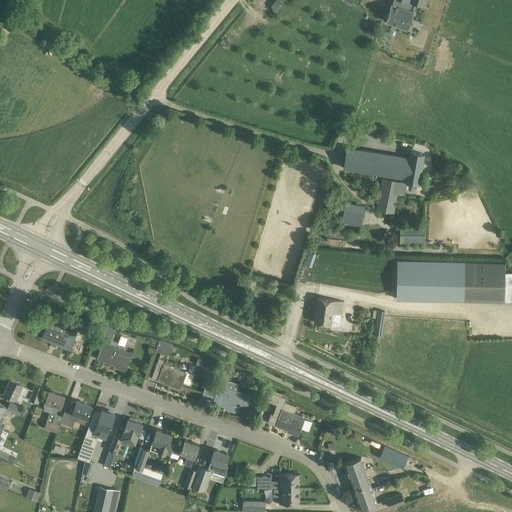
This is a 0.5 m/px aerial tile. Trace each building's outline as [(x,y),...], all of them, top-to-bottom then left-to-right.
[(393,0),(392,5),(391,4),(388,14),(387,15),(386,18),(387,20),(386,21),(399,25),(398,26),(407,29),(415,4),(423,6),(424,0),(393,0)] [(402,177),(401,181),(406,182),(418,184),(424,154),(420,153),(410,151),(409,158),(347,148),(344,167),(402,177)] [(406,182),(401,181),(383,178),(377,209),(393,212),(397,193),(404,194),(406,182)] [(359,234),(363,208),(338,203),(336,214),(343,215),(340,231),(359,234)] [(425,244),(425,225),(400,225),(400,244),(425,244)] [(432,299),(504,301),(505,272),(505,263),(397,261),(396,298),(432,299)] [(343,301),(328,299),(318,297),(314,322),(331,325),(332,313),(341,314),(343,301)] [(376,319),(374,335),(379,335),(381,336),(384,311),(377,310),(377,311),(376,319)] [(48,322),(42,338),(71,349),(77,332),(48,322)] [(96,337),(104,340),(97,359),(126,369),(132,352),(109,344),(114,330),(101,325),(96,337)] [(155,350),(161,352),(152,378),(157,380),(157,381),(181,389),(183,382),(190,384),(193,374),(164,364),(167,354),(169,355),(173,344),(159,339),(155,350)] [(197,363),(205,366),(202,375),(210,377),(215,362),(200,357),(197,363)] [(238,384),(216,376),(210,391),(216,393),(213,402),(237,411),(238,406),(240,406),(240,404),(245,405),(247,405),(250,397),(248,395),(236,391),(238,384)] [(6,400),(22,408),(23,407),(13,403),(18,392),(25,396),(29,389),(22,385),(22,384),(11,378),(4,393),(8,395),(6,400)] [(38,402),(39,399),(41,394),(43,388),(35,385),(30,400),(38,402)] [(41,394),(39,399),(45,402),(44,406),(45,406),(43,410),(50,412),(44,428),(57,432),(60,425),(53,423),(59,407),(60,407),(64,396),(49,391),(47,396),(41,394)] [(22,408),(6,400),(10,402),(7,407),(0,403),(0,417),(2,413),(10,416),(13,412),(19,415),(19,414),(22,409),(22,408)] [(85,424),(88,415),(91,406),(77,400),(72,414),(65,412),(65,410),(60,422),(73,427),(75,420),(85,424)] [(268,423),(275,426),(299,434),(305,417),(282,409),(284,405),(277,403),(273,414),(271,414),(268,423)] [(106,438),(115,414),(113,414),(114,412),(108,410),(107,411),(102,409),(100,413),(94,411),(82,444),(94,448),(98,436),(106,438)] [(130,417),(129,419),(128,419),(121,437),(135,442),(137,435),(138,435),(142,424),(135,421),(136,419),(130,417)] [(170,456),(174,445),(169,443),(172,435),(157,429),(152,442),(159,445),(157,451),(170,456)] [(122,438),(115,435),(110,450),(116,453),(122,438)] [(174,445),(170,456),(172,452),(179,454),(179,453),(187,455),(184,464),(191,467),(199,444),(184,439),(182,447),(174,445)] [(401,467),(407,455),(395,449),(385,445),(379,457),(401,467)] [(140,447),(136,459),(135,459),(132,476),(159,486),(163,474),(144,467),(150,450),(140,447)] [(0,460),(5,463),(9,454),(0,449),(0,460)] [(225,465),(228,455),(214,450),(208,467),(214,469),(213,472),(225,475),(228,466),(225,465)] [(344,463),(354,491),(363,488),(364,491),(372,488),(361,457),(344,463)] [(85,460),(82,473),(88,475),(93,462),(89,461),(85,460)] [(199,466),(197,471),(191,487),(203,492),(211,471),(199,466)] [(191,489),(191,487),(197,471),(190,469),(184,486),(191,489)] [(279,488),(279,489),(298,489),(299,474),(279,473),(279,481),(270,481),(270,476),(258,476),(258,488),(279,488)] [(0,487),(7,490),(10,482),(0,478),(0,487)] [(28,496),(39,500),(42,491),(31,487),(28,496)] [(108,511),(113,490),(100,487),(94,511),(108,511)] [(377,503),(372,488),(364,491),(363,488),(354,491),(360,509),(377,503)] [(298,489),(279,489),(279,504),(298,504),(298,489)] [(404,502),(401,493),(387,498),(390,508),(404,502)] [(264,511),(265,502),(243,501),(243,511),(244,511),(264,511)]
